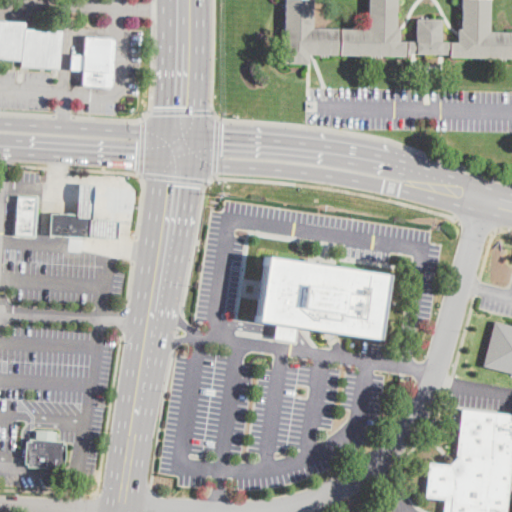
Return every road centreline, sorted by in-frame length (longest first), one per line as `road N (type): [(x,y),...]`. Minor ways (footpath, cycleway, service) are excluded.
road 1 (residential): [(0,502),(262,511),(346,483),(394,443),(422,402),(483,198)]
road 2 (primary): [(183,0),(173,177),(118,511)]
road 3 (primary): [(416,183),(410,172),(352,152),(178,134)]
road 4 (primary): [(175,159),(402,189),(416,183)]
road 5 (primary): [(178,134),(0,122)]
road 6 (primary): [(0,143),(175,159)]
